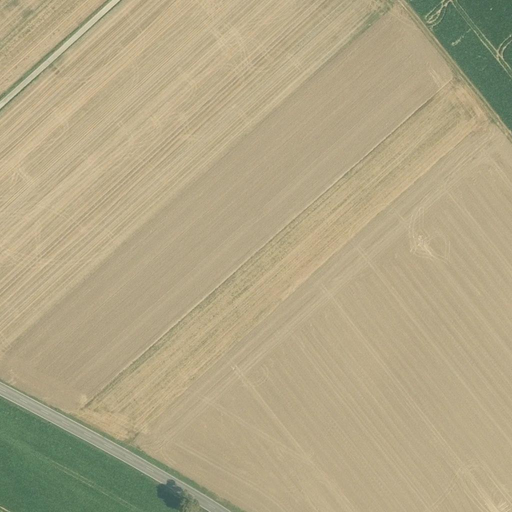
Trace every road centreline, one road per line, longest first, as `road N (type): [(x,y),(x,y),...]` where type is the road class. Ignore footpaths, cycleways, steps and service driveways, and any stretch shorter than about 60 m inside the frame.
road 1 (secondary): [(216,511),(0,390)]
road 2 (track): [(511,134),(401,0)]
road 3 (track): [(0,105),(116,0)]
